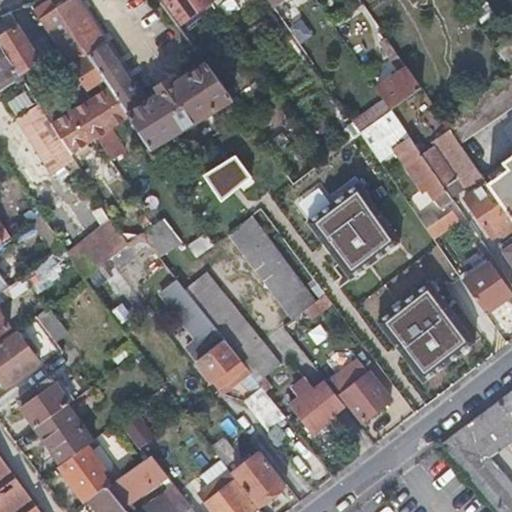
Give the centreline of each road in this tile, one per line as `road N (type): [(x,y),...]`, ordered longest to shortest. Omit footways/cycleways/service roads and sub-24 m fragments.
road 1 (residential): [(313,511),(511,363)]
road 2 (unknown): [(445,415),(295,226)]
